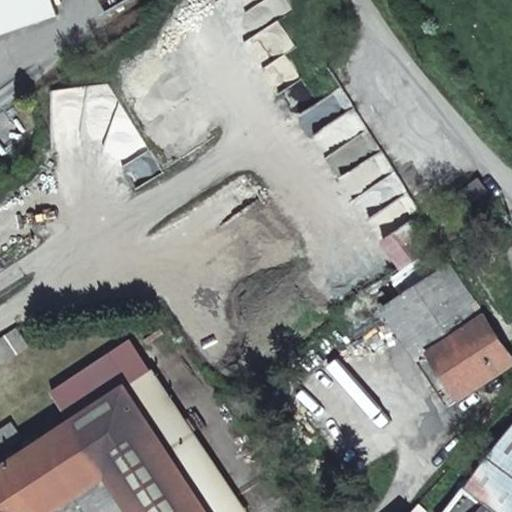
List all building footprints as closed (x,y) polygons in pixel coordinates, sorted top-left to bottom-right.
[(0,0),(0,30),(59,8),(56,0),(0,0)] [(394,269),(435,243),(416,214),(377,242),(394,269)] [(511,357),(447,263),(378,309),(447,406),(511,361),(511,357)] [(17,328),(0,339),(0,361),(1,363),(29,345),(17,328)] [(0,469),(0,511),(208,511),(193,487),(127,388),(126,386),(111,363),(90,376),(106,401),(0,469)] [(193,487),(208,511),(246,511),(151,370),(126,386),(127,388),(193,487)] [(511,511),(511,420),(441,511),(511,511)] [(12,423),(0,431),(0,452),(22,439),(12,423)]
